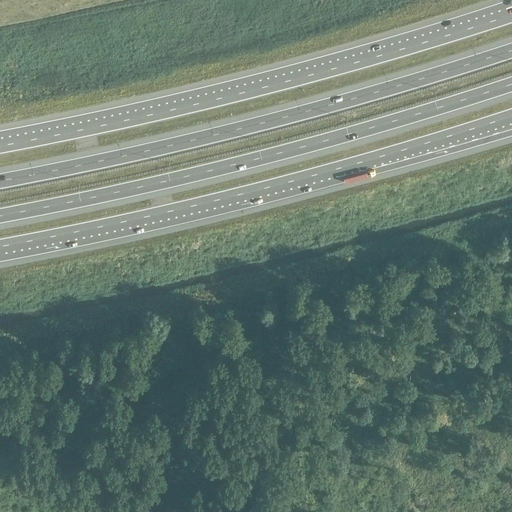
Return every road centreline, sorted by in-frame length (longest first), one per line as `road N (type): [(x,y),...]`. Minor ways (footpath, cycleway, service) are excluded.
road 1 (motorway): [(0,212),(331,137),(511,80)]
road 2 (motorway): [(0,248),(235,197),(511,117)]
road 3 (motorway): [(511,49),(219,133),(0,180)]
road 4 (motorway): [(508,15),(214,99),(0,144)]
